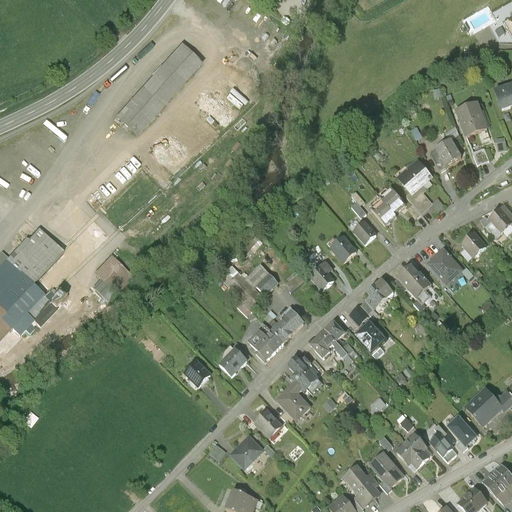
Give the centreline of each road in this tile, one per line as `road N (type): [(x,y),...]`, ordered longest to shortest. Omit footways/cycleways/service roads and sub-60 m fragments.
road 1 (residential): [(135,511),(267,378),(438,228)]
road 2 (secondary): [(167,0),(88,79),(0,127)]
road 3 (residential): [(396,511),(511,446)]
